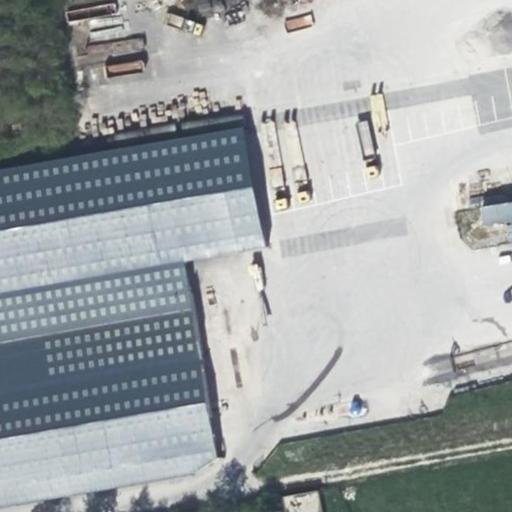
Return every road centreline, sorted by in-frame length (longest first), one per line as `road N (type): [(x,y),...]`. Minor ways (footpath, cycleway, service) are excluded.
road 1 (track): [(511,440),(255,485)]
road 2 (unclassified): [(255,485),(110,511)]
